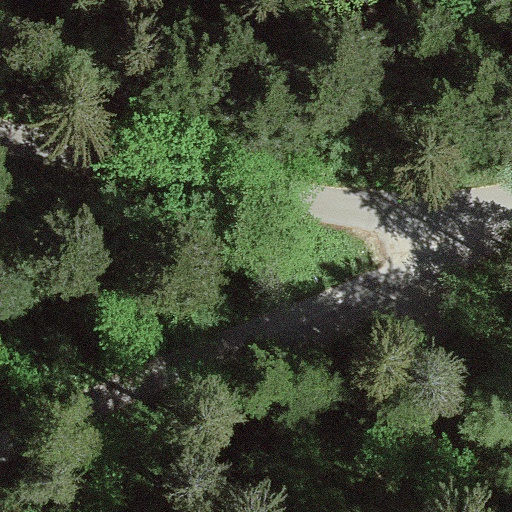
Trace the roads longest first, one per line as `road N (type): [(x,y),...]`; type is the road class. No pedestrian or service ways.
road 1 (unclassified): [(432,227),(398,292),(277,322),(0,463)]
road 2 (unclassified): [(432,227),(0,143)]
